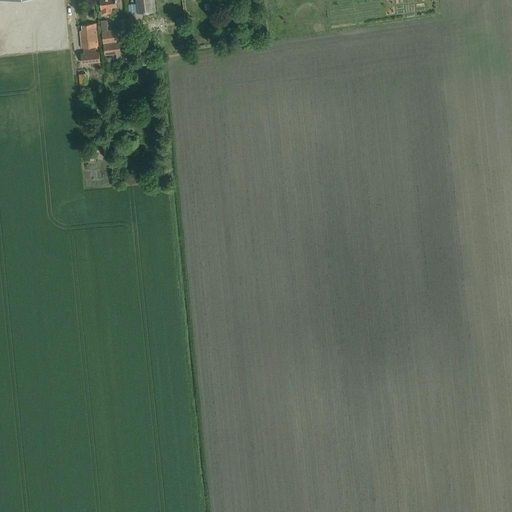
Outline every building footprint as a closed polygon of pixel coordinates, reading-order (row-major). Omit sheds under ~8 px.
[(111,6),(117,6),(115,0),(99,0),(101,8),(102,14),(112,12),(111,6)] [(137,0),(139,13),(153,12),(152,0),(137,0)] [(177,19),(178,29),(185,29),(184,18),(177,19)] [(108,30),(107,20),(101,21),(105,55),(117,54),(118,61),(122,61),(118,29),(108,30)] [(97,23),(83,25),(84,30),(81,30),(83,48),(85,47),(85,53),(82,53),(83,63),(101,61),(100,51),(97,51),(97,46),(99,46),(97,23)] [(135,56),(147,55),(146,40),(133,41),(135,56)] [(87,89),(86,74),(79,75),(81,90),(87,89)]
